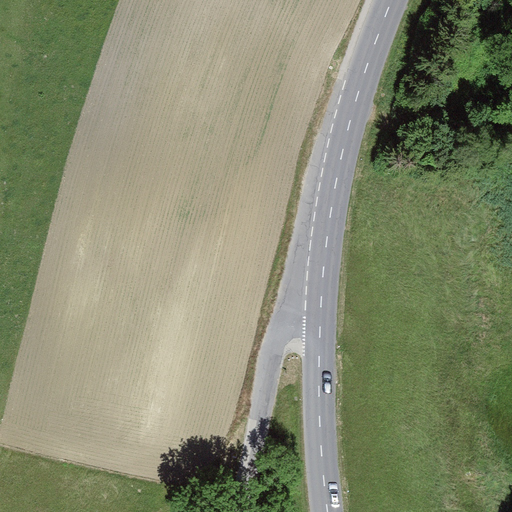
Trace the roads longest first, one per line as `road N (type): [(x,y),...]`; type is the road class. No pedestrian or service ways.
road 1 (secondary): [(393,0),(353,110),(323,282)]
road 2 (residential): [(323,282),(299,304),(270,358),(240,511)]
road 3 (secondary): [(323,282),(328,511)]
